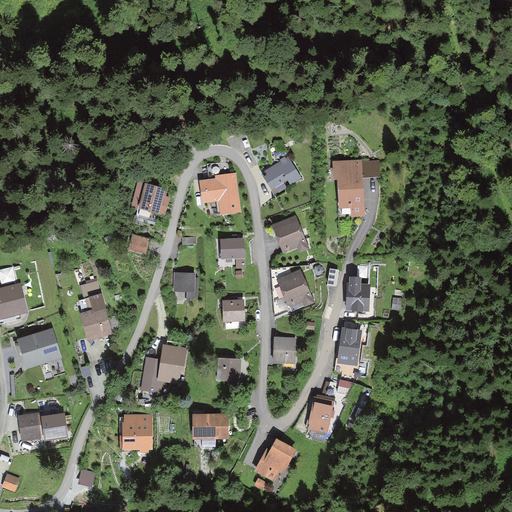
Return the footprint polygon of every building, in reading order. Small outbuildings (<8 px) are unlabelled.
[(291,184),(301,178),(289,157),(267,170),(269,174),(264,176),(271,188),(288,179),(291,184)] [(352,207),(353,215),(363,215),(361,175),(379,174),(379,161),(335,163),(335,177),(339,177),(341,207),(352,207)] [(217,179),(201,182),(204,201),(220,198),(222,214),(240,211),(234,174),(217,176),(217,179)] [(139,184),(131,210),(166,220),(172,200),(166,198),(168,192),(139,184)] [(274,226),(284,250),(297,244),(299,250),(307,247),(295,218),(274,226)] [(151,241),(134,237),(130,254),(147,258),(151,241)] [(243,240),(222,240),(222,257),(237,256),(237,266),(244,266),(243,240)] [(339,269),(330,267),(327,283),(336,285),(339,269)] [(13,269),(0,272),(0,276),(2,286),(16,283),(13,269)] [(306,305),(314,302),(300,270),(278,280),(289,305),(304,299),(306,305)] [(345,308),(369,309),(370,282),(360,281),(361,274),(350,273),(349,280),(346,279),(345,308)] [(197,301),(197,274),(175,274),(175,290),(187,290),(187,301),(197,301)] [(81,316),(89,343),(114,336),(99,283),(81,288),(85,301),(80,303),(83,315),(81,316)] [(0,321),(0,323),(30,316),(23,286),(0,291),(0,321)] [(243,300),(223,300),(224,320),(244,320),(243,300)] [(54,331),(18,342),(24,362),(21,363),(24,373),(50,365),(55,379),(68,375),(54,331)] [(294,363),(295,338),(275,337),(274,362),(294,363)] [(340,339),(336,368),(346,369),(345,375),(359,377),(363,342),(340,339)] [(186,348),(163,345),(162,348),(150,347),(145,385),(159,386),(160,380),(179,383),(181,370),(183,370),(186,348)] [(239,360),(220,359),(219,379),(238,379),(239,360)] [(350,394),(352,385),(342,382),(339,391),(350,394)] [(368,391),(358,391),(358,402),(368,402),(368,391)] [(317,395),(309,428),(327,432),(334,399),(317,395)] [(19,418),(22,440),(23,444),(45,441),(45,444),(70,440),(66,416),(42,419),(42,415),(19,418)] [(228,436),(227,415),(194,415),(194,437),(228,436)] [(150,418),(126,418),(126,447),(150,447),(150,418)] [(267,454),(258,469),(278,480),(294,451),(277,442),(270,455),(267,454)] [(79,486),(93,489),(97,474),(83,471),(79,486)] [(15,490),(19,479),(8,475),(3,486),(15,490)] [(259,481),(256,488),(264,491),(266,484),(259,481)]
